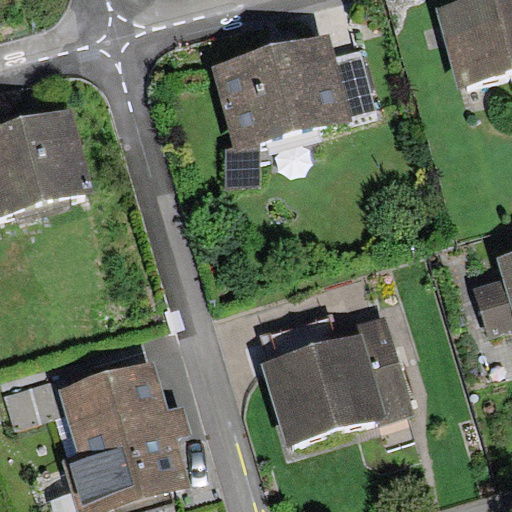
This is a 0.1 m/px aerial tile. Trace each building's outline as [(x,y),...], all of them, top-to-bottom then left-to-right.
[(511,11),(443,27),(461,108),(511,96),(511,11)] [(338,53),(223,80),(243,164),(358,137),(338,53)] [(0,238),(101,209),(74,118),(0,139),(0,238)] [(511,276),(500,280),(511,328),(511,276)] [(391,330),(271,367),(301,465),(421,428),(391,330)] [(183,511),(203,506),(166,374),(73,400),(104,511),(183,511)]
